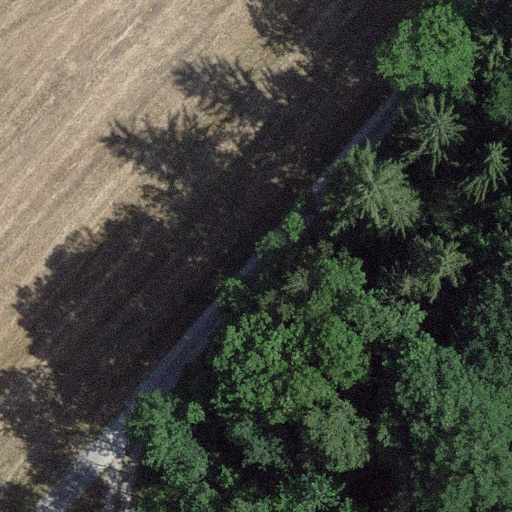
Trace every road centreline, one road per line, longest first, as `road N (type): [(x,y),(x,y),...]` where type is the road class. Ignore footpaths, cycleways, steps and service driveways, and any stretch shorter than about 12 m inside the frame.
road 1 (track): [(511,4),(85,511)]
road 2 (track): [(183,398),(143,511)]
